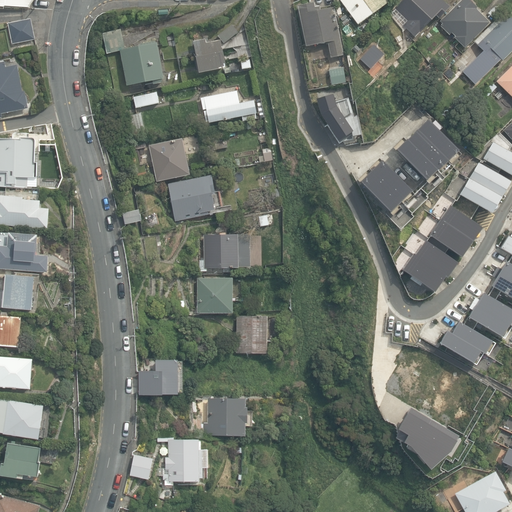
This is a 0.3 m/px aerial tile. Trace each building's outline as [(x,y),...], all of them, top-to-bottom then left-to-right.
[(0,0),(0,7),(4,8),(4,6),(27,8),(32,0),(0,0)] [(360,24),(361,26),(369,20),(367,18),(388,4),(385,0),(340,0),(359,25),(360,24)] [(403,26),(415,37),(436,16),(439,19),(450,8),(441,0),(403,0),(395,8),(408,21),(403,26)] [(455,38),(465,48),(480,32),(489,23),(480,14),(475,9),(477,8),(469,0),(462,0),(441,22),(443,24),(441,26),(445,30),(443,32),(446,35),(448,32),(450,35),(452,33),(456,36),(455,38)] [(328,42),(332,58),(344,55),(334,7),(321,10),(320,7),(315,7),(314,3),(299,6),(307,46),(328,42)] [(491,49),(502,60),(511,50),(511,18),(505,11),(480,36),(474,42),(480,47),(486,54),(491,49)] [(9,23),(13,44),(35,39),(31,19),(9,23)] [(218,36),(225,44),(239,32),(232,24),(218,36)] [(121,50),(128,86),(153,81),(154,84),(163,82),(163,79),(164,79),(157,43),(125,49),(121,29),(103,32),(107,53),(121,50)] [(194,42),(200,73),(226,67),(221,40),(209,43),(208,37),(204,37),(205,40),(194,42)] [(286,53),(274,55),(277,77),(289,75),(286,53)] [(249,60),(240,62),(241,70),(251,69),(249,60)] [(0,118),(2,118),(2,114),(29,108),(25,92),(23,93),(17,65),(6,68),(5,61),(0,62),(0,118)] [(511,67),(497,82),(511,96),(511,67)] [(344,69),(329,71),(331,86),(346,84),(344,69)] [(236,117),(256,113),(253,102),(239,105),(236,91),(227,93),(227,91),(214,93),(215,97),(200,100),(202,110),(205,110),(208,124),(237,118),(236,117)] [(133,98),(135,109),(159,103),(157,92),(133,98)] [(332,93),(315,98),(319,114),(336,140),(361,134),(356,114),(353,116),(348,97),(334,101),(332,93)] [(129,116),(134,133),(145,130),(142,113),(129,116)] [(405,137),(394,148),(425,178),(435,168),(436,169),(458,149),(427,119),(406,138),(405,137)] [(0,186),(26,189),(26,178),(37,178),(38,163),(35,162),(36,141),(35,139),(33,138),(27,138),(27,134),(17,134),(16,134),(14,135),(14,137),(13,139),(0,138),(0,186)] [(150,146),(158,181),(190,175),(182,139),(150,146)] [(214,150),(223,148),(222,141),(212,143),(214,150)] [(511,152),(492,141),(482,158),(511,175),(511,152)] [(410,189),(380,158),(358,180),(388,211),(410,189)] [(490,212),(509,179),(478,162),(459,194),(490,212)] [(168,184),(175,218),(194,214),(194,216),(201,215),(201,213),(215,210),(212,194),(216,194),(212,175),(168,184)] [(0,224),(48,228),(49,209),(40,208),(41,201),(23,200),(23,198),(0,196),(0,224)] [(480,226),(450,205),(428,234),(459,255),(480,226)] [(123,214),(126,224),(142,220),(139,210),(123,214)] [(259,216),(261,227),(275,224),(273,214),(259,216)] [(37,235),(0,231),(0,267),(48,272),(49,256),(36,255),(37,235)] [(507,234),(499,247),(511,255),(511,231),(510,236),(507,234)] [(200,257),(200,271),(207,271),(207,268),(239,268),(239,267),(250,267),(250,235),(205,235),(205,257),(200,257)] [(415,254),(413,253),(402,269),(432,290),(443,275),(445,276),(455,261),(425,239),(415,254)] [(495,277),(490,285),(511,297),(511,264),(505,260),(500,268),(497,266),(492,275),(495,277)] [(0,307),(32,310),(35,277),(6,275),(5,290),(0,290),(0,307)] [(193,307),(193,315),(200,315),(200,313),(233,313),(233,278),(198,278),(198,307),(193,307)] [(475,303),(467,316),(503,337),(510,325),(511,326),(511,324),(511,308),(483,292),(476,304),(475,303)] [(186,311),(184,301),(172,302),(169,312),(179,312),(179,315),(184,315),(186,311)] [(0,345),(18,347),(21,318),(6,317),(6,313),(0,312),(0,345)] [(237,353),(267,353),(267,316),(238,316),(237,353)] [(458,320),(450,332),(446,329),(438,342),(474,364),(482,352),(483,352),(483,351),(487,354),(494,342),(458,320)] [(0,386),(31,389),(33,359),(0,356),(0,386)] [(141,370),(141,394),(182,393),(181,359),(157,359),(158,369),(141,370)] [(204,435),(245,435),(245,422),(247,422),(247,407),(245,407),(245,398),(208,398),(208,423),(205,423),(204,435)] [(45,406),(0,399),(0,433),(38,439),(39,435),(41,435),(42,429),(41,429),(45,406)] [(174,439),(174,437),(157,437),(157,441),(168,441),(168,457),(165,457),(165,468),(164,468),(164,479),(165,479),(165,485),(166,485),(166,490),(173,490),(173,481),(199,481),(199,477),(203,477),(203,467),(208,467),(208,449),(198,449),(198,439),(174,439)] [(42,449),(7,443),(4,464),(2,463),(0,475),(24,478),(24,474),(38,477),(42,449)] [(511,448),(507,447),(501,461),(511,465),(511,448)] [(131,475),(149,478),(153,458),(135,455),(131,475)] [(455,493),(465,511),(493,511),(509,503),(502,491),(505,489),(495,471),(455,493)] [(0,511),(38,511),(40,505),(1,495),(2,492),(0,491),(0,511)]
